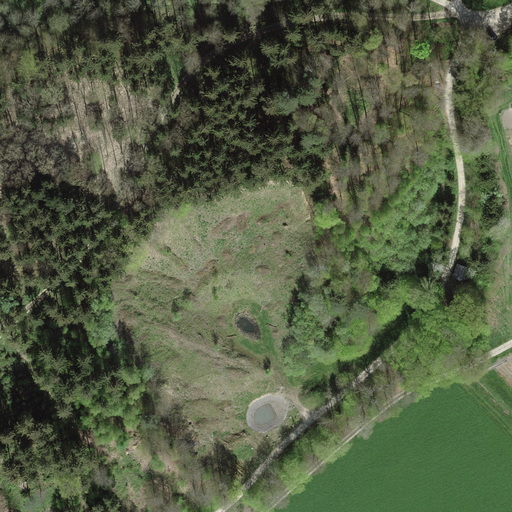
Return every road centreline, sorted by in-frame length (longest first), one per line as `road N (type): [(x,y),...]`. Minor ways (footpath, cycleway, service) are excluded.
road 1 (track): [(462,11),(320,15),(234,38),(203,57),(89,251),(0,331)]
road 2 (track): [(220,511),(431,307),(462,213),(450,101),(462,11)]
road 3 (track): [(511,343),(414,386),(265,511)]
